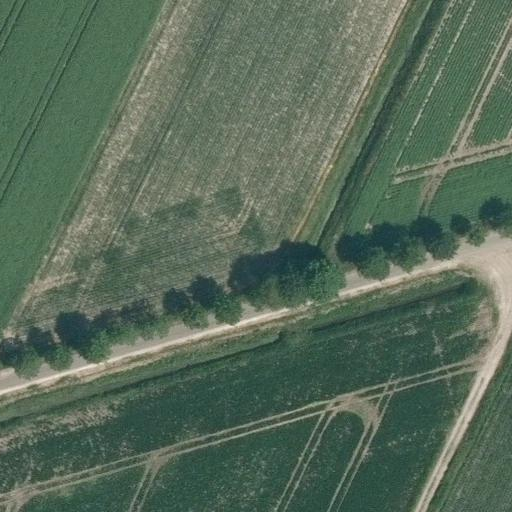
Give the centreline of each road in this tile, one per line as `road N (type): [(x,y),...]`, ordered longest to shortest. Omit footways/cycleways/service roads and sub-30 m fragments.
road 1 (unclassified): [(0,384),(511,233)]
road 2 (track): [(511,293),(412,511)]
